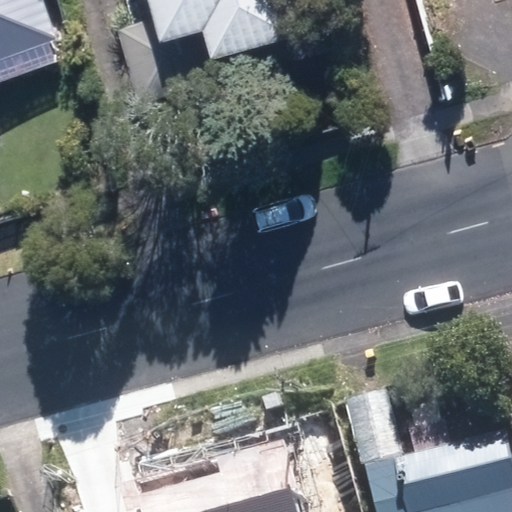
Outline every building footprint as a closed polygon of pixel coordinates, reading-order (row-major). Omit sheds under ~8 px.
[(43,0),(0,0),(0,90),(67,67),(43,0)] [(303,47),(290,0),(131,0),(138,27),(119,32),(141,120),(242,94),(234,65),(303,47)] [(386,393),(344,404),(370,511),(511,511),(511,477),(503,440),(455,452),(449,429),(399,442),(386,393)] [(109,480),(117,511),(181,511),(170,465),(109,480)] [(341,511),(332,477),(237,501),(239,511),(341,511)]
